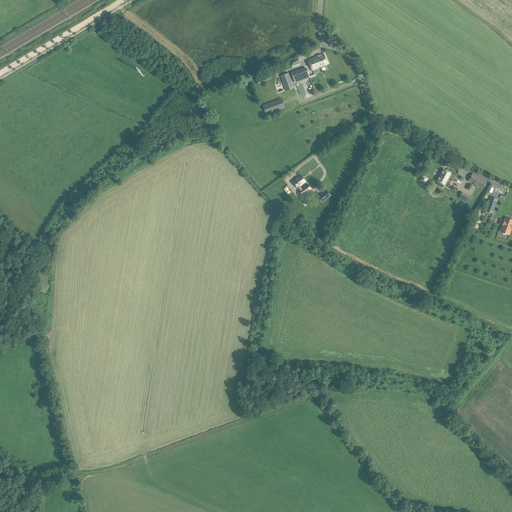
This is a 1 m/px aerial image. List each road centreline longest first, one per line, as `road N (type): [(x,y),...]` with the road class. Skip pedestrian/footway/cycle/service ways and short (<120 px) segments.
road 1 (unclassified): [(320,0),(322,39),(355,62),(377,121),(461,167)]
road 2 (track): [(0,74),(122,0)]
